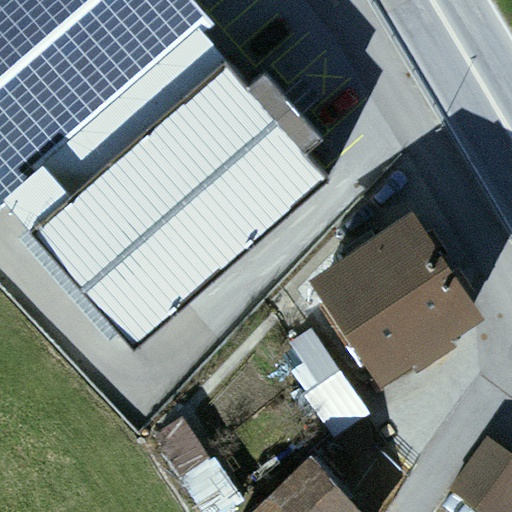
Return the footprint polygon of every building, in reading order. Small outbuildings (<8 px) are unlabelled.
[(189,0),(0,0),(0,189),(14,205),(213,26),(189,0)] [(223,69),(36,237),(125,336),(312,168),(223,69)] [(442,224),(322,292),(372,377),(491,309),(442,224)] [(280,353),(338,434),(373,409),(314,328),(280,353)] [(211,511),(237,491),(180,421),(142,453),(190,511),(211,511)] [(511,459),(486,441),(450,491),(480,511),(498,511),(511,492),(511,459)] [(260,511),(352,511),(313,467),(260,511)]
